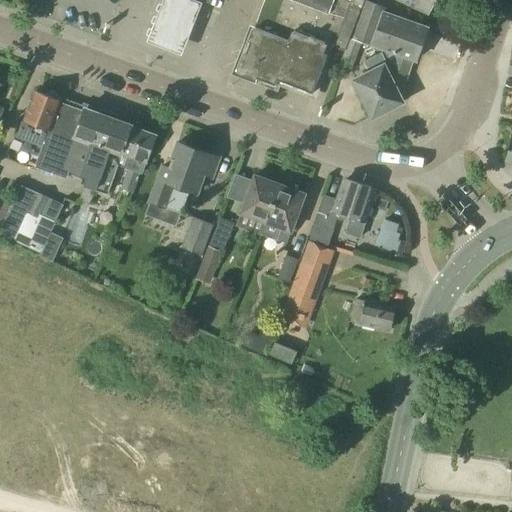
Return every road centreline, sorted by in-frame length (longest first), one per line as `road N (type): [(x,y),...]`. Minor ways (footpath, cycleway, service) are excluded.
road 1 (tertiary): [(428,158),(367,163),(0,30)]
road 2 (secondary): [(378,511),(430,325),(449,287),(489,249)]
road 3 (unclassified): [(428,158),(458,128),(500,0)]
